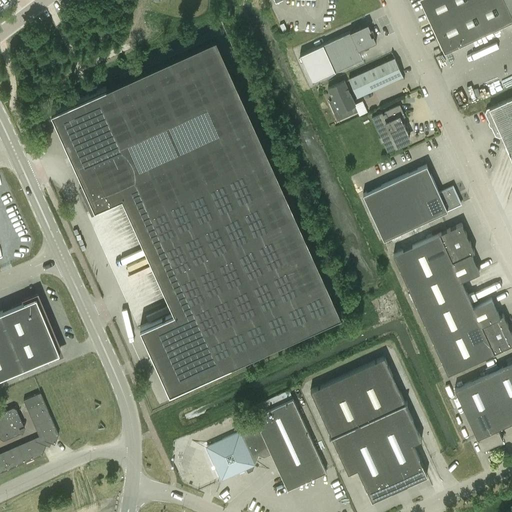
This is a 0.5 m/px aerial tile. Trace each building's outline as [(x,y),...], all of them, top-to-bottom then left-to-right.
[(511,0),(420,0),(444,51),(511,19),(511,0)] [(367,23),(299,55),(312,82),(363,59),(358,50),(376,41),(373,35),(371,36),(369,31),(371,30),(367,23)] [(100,40),(111,35),(108,29),(97,34),(100,40)] [(216,37),(51,111),(83,181),(79,183),(91,211),(123,196),(174,310),(140,326),(169,391),(341,314),(216,37)] [(348,78),(349,79),(354,90),(357,96),(402,75),(394,57),(348,78)] [(338,112),(355,104),(344,80),(328,88),(338,112)] [(499,137),(501,136),(511,158),(511,96),(486,109),(484,113),(495,135),(499,137)] [(384,111),(385,113),(383,114),(382,112),(371,117),(380,136),(378,137),(381,143),(383,142),(387,151),(397,146),(397,145),(409,139),(406,132),(407,131),(404,123),(402,124),(399,117),(403,115),(398,105),(384,111)] [(362,194),(383,239),(461,203),(452,185),(439,191),(426,164),(362,194)] [(428,234),(433,232),(428,221),(423,223),(428,234)] [(447,373),(511,343),(511,333),(503,313),(499,315),(491,297),(473,305),(461,279),(479,271),(470,252),(474,251),(461,222),(393,254),(447,373)] [(36,296),(0,311),(0,376),(60,352),(36,296)] [(384,356),(310,389),(347,472),(357,468),(371,500),(427,474),(412,442),(421,438),(384,356)] [(511,361),(454,388),(476,436),(481,448),(502,439),(497,427),(511,418),(511,361)] [(45,440),(54,444),(58,434),(44,401),(40,392),(27,398),(45,440)] [(252,409),(255,415),(253,416),(258,425),(240,434),(239,431),(206,446),(221,479),(249,467),(250,464),(254,465),(258,454),(263,457),(271,453),(287,489),(326,471),(290,393),(252,409)] [(23,426),(16,408),(12,407),(0,412),(0,438),(4,440),(21,432),(19,428),(23,426)] [(0,472),(42,454),(46,445),(36,441),(0,456),(0,472)]
